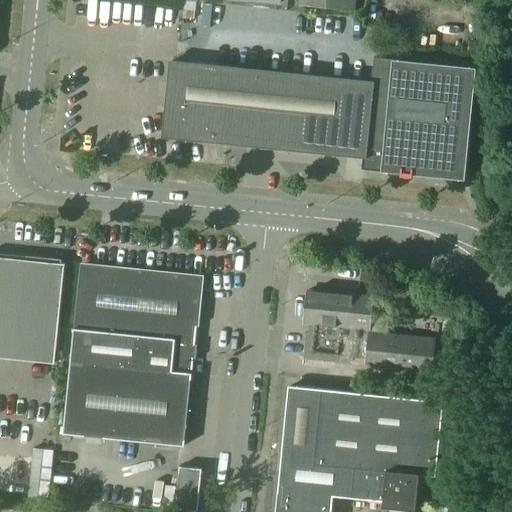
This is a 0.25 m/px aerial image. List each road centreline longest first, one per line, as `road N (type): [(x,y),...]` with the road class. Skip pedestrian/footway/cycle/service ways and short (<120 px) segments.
road 1 (tertiary): [(266,214),(428,233),(482,259),(511,286)]
road 2 (tertiary): [(33,170),(75,197),(266,214)]
road 3 (tertiary): [(33,170),(25,144),(39,0)]
road 4 (unclassified): [(256,365),(266,214)]
road 5 (unclassified): [(256,365),(239,511)]
